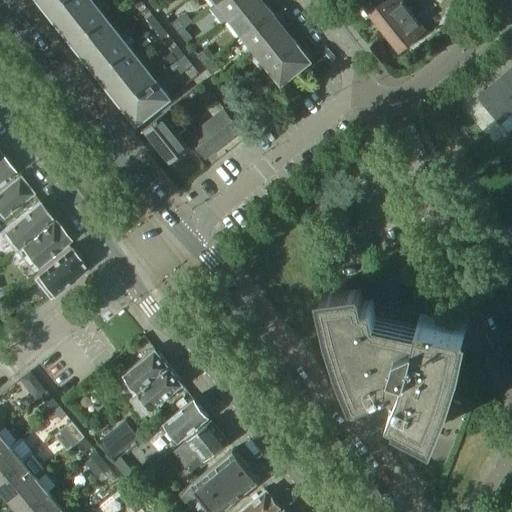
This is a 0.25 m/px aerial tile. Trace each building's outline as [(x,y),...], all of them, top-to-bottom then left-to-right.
[(38,0),(48,13),(64,0),(38,0)] [(90,0),(64,0),(48,13),(60,28),(93,3),(90,0)] [(219,0),(217,2),(229,18),(252,0),(219,0)] [(260,0),(252,0),(229,18),(242,34),(271,11),(268,7),(267,8),(260,0)] [(360,0),(373,16),(392,0),(360,0)] [(399,0),(392,0),(373,16),(386,32),(410,13),(399,0)] [(93,3),(60,28),(72,43),(105,18),(93,3)] [(271,11),(242,34),(255,50),(283,28),(273,16),(275,15),(271,11)] [(410,13),(386,32),(400,50),(424,30),(410,13)] [(159,24),(152,15),(146,19),(153,29),(159,24)] [(105,18),(72,43),(84,59),(117,33),(105,18)] [(176,19),(171,24),(178,33),(184,28),(176,19)] [(167,34),(159,24),(153,29),(161,38),(167,34)] [(191,38),(184,28),(178,33),(186,42),(191,38)] [(283,28),(255,50),(267,66),(297,43),(293,39),(292,40),(283,28)] [(117,33),(84,59),(97,74),(129,48),(117,33)] [(297,43),(267,66),(280,83),(309,61),(299,48),(300,47),(297,43)] [(184,55),(176,46),(171,50),(178,60),(184,55)] [(129,48),(97,74),(109,89),(141,64),(129,48)] [(202,51),(196,56),(204,65),(209,60),(202,51)] [(171,53),(165,58),(170,65),(176,60),(171,53)] [(191,65),(184,55),(178,60),(186,69),(191,65)] [(178,60),(169,67),(177,76),(186,69),(178,60)] [(217,70),(209,60),(204,65),(211,74),(217,70)] [(141,64),(109,89),(121,105),(153,79),(141,64)] [(511,68),(478,97),(499,122),(511,111),(511,68)] [(168,98),(153,79),(121,105),(134,122),(146,112),(148,115),(168,98)] [(227,83),(222,87),(229,97),(235,92),(227,83)] [(242,102),(235,92),(229,97),(236,106),(242,102)] [(204,159),(240,130),(223,108),(187,137),(193,144),(204,159)] [(163,114),(143,128),(170,162),(193,144),(187,137),(183,140),(163,114)] [(0,183),(15,172),(0,153),(0,183)] [(0,214),(2,217),(32,193),(18,175),(0,189),(0,214)] [(326,190),(322,194),(312,203),(327,221),(342,209),(326,190)] [(3,230),(17,248),(53,219),(39,201),(3,230)] [(53,219),(17,248),(15,249),(22,257),(26,254),(35,265),(68,238),(53,219)] [(36,272),(53,293),(85,267),(78,258),(80,254),(75,248),(71,248),(69,246),(36,272)] [(417,325),(394,320),(376,316),(372,300),(364,301),(361,288),(323,293),(331,330),(342,366),(357,401),(391,386),(397,397),(390,410),(432,431),(446,397),(457,362),(465,324),(428,316),(420,314),(417,325)] [(137,392),(169,366),(155,347),(122,373),(123,374),(115,380),(129,397),(137,391),(137,392)] [(169,366),(137,392),(151,410),(184,384),(169,366)] [(31,385),(30,391),(36,398),(45,390),(37,380),(31,385)] [(45,401),(52,410),(58,406),(50,396),(45,401)] [(179,441),(209,417),(194,398),(164,422),(179,441)] [(66,415),(58,406),(52,410),(60,420),(66,415)] [(192,469),(228,440),(211,420),(175,449),(188,466),(177,474),(185,483),(196,474),(192,469)] [(71,421),(54,435),(66,450),(77,441),(83,436),(71,421)] [(116,426),(97,441),(111,459),(130,444),(116,426)] [(0,433),(0,453),(10,446),(0,433)] [(83,436),(77,441),(85,451),(91,446),(83,436)] [(10,446),(0,453),(0,480),(23,462),(10,446)] [(218,511),(259,480),(234,448),(178,493),(192,511),(218,511)] [(96,452),(85,462),(90,468),(102,459),(96,452)] [(113,462),(122,474),(129,468),(120,457),(113,462)] [(23,462),(0,480),(0,488),(8,498),(35,476),(23,462)] [(116,477),(109,468),(103,473),(111,481),(116,477)] [(35,476),(8,498),(19,511),(24,511),(49,492),(35,476)] [(120,494),(128,503),(134,499),(126,489),(120,494)] [(273,511),(280,507),(266,489),(238,511),(273,511)] [(49,492),(24,511),(55,511),(61,507),(49,492)] [(136,511),(142,508),(134,499),(128,503),(135,511),(136,511)]
